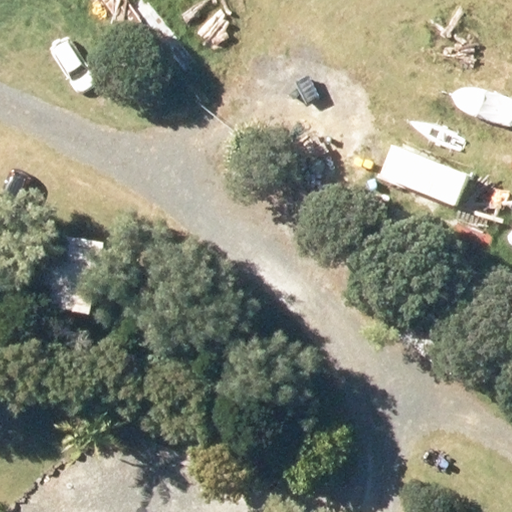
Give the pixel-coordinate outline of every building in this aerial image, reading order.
[(307,119),(294,151),(308,157),(321,125),(307,119)] [(341,295),(378,315),(398,279),(361,259),(341,295)] [(420,267),(379,324),(445,372),(487,315),(420,267)] [(511,393),(501,395),(504,410),(511,408),(511,393)] [(431,475),(416,489),(429,502),(444,488),(431,475)]
